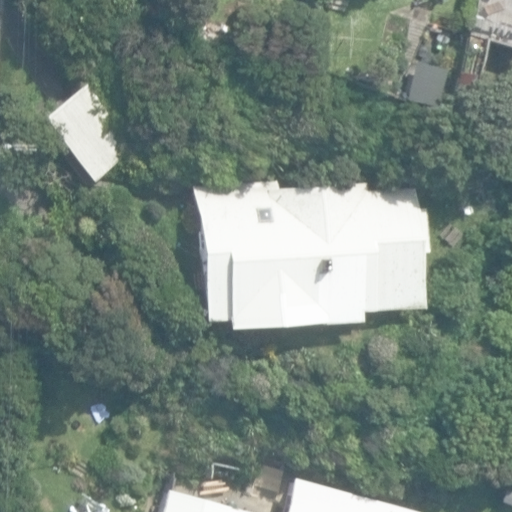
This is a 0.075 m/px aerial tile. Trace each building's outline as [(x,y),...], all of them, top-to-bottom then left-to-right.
[(511,0),(461,0),(457,32),(511,39),(511,0)] [(409,59),(398,99),(429,107),(440,67),(409,59)] [(447,70),(435,109),(460,115),(471,77),(447,70)] [(38,115),(89,181),(133,146),(82,81),(38,115)] [(219,318),(219,326),(354,320),(354,309),(413,307),(411,251),(420,251),(418,207),(412,207),(411,184),(361,186),(360,181),(273,185),(273,179),(190,183),(196,319),(219,318)] [(407,511),(409,507),(285,475),(275,511),(255,511),(155,486),(147,511),(407,511)]
